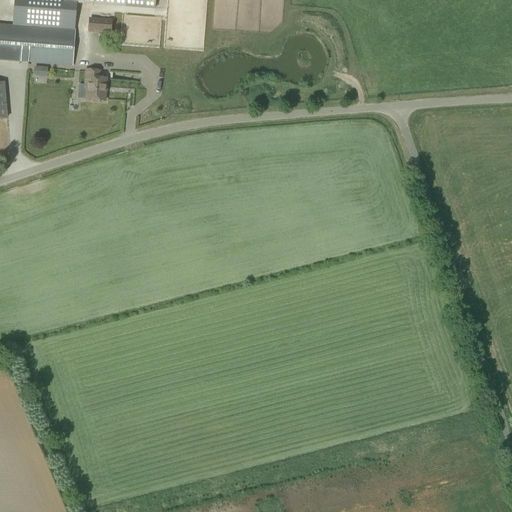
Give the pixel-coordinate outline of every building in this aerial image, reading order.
[(155,9),(155,0),(64,0),(64,2),(155,9)] [(110,32),(111,20),(89,19),(89,31),(110,32)] [(72,66),(75,30),(0,24),(0,66),(27,68),(28,63),(72,66)] [(47,77),(48,68),(34,67),(34,77),(47,77)] [(105,101),(106,78),(99,78),(99,71),(85,70),(84,86),(87,86),(86,100),(105,101)]
